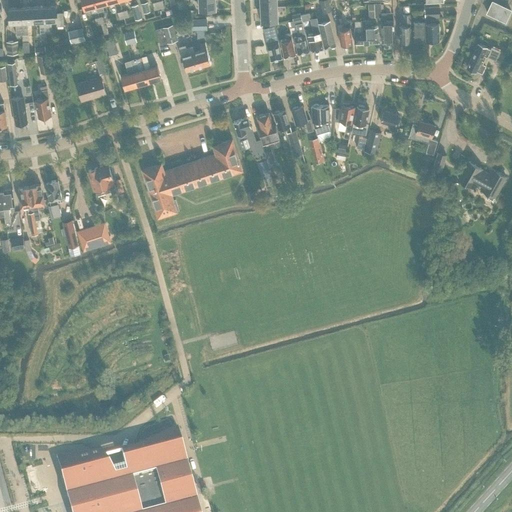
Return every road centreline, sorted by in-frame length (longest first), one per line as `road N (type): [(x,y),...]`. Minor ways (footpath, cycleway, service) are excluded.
road 1 (tertiary): [(0,155),(73,142),(243,90)]
road 2 (tertiary): [(243,90),(349,70),(437,72)]
